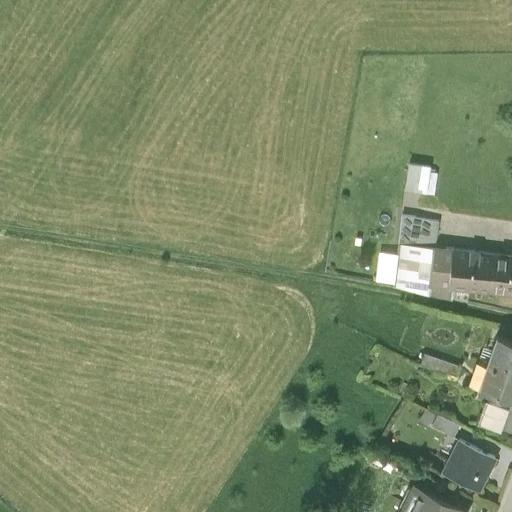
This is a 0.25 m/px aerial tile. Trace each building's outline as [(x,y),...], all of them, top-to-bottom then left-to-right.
[(409,162),(405,187),(426,190),(430,165),(409,162)] [(394,282),(431,292),(435,244),(437,221),(402,215),(398,253),(394,282)] [(431,292),(452,296),(453,284),(449,284),(454,246),(435,244),(431,292)] [(511,252),(454,246),(449,284),(453,284),(511,290),(511,252)] [(375,280),(394,282),(398,253),(379,250),(375,280)] [(511,339),(498,335),(489,361),(511,368),(511,339)] [(511,397),(511,368),(489,361),(480,386),(511,397)] [(509,408),(485,400),(478,422),(501,430),(509,408)] [(438,413),(432,425),(454,436),(459,424),(438,413)] [(493,457),(458,438),(442,469),(477,488),(493,457)] [(465,511),(466,511),(414,485),(400,511),(465,511)]
